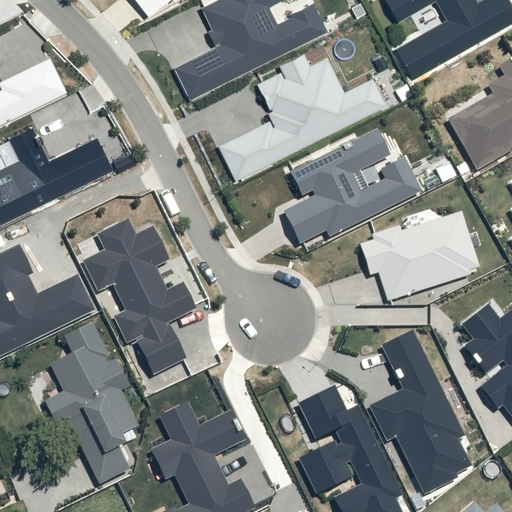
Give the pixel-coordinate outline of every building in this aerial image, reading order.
[(132,0),(147,19),(170,1),(172,3),(176,0),(132,0)] [(220,47),(174,70),(189,100),(327,33),(312,4),(289,16),(290,18),(276,25),(268,9),(282,2),(281,0),(219,0),(201,9),(220,47)] [(387,0),(399,20),(432,0),(435,0),(448,21),(399,50),(416,77),(511,20),(511,0),(484,0),(481,2),(479,0),(387,0)] [(270,122),(217,148),(234,182),(387,108),(373,79),(343,93),(326,60),(308,69),(302,56),(278,68),(281,73),(256,85),(270,114),(266,115),(270,122)] [(0,127),(67,96),(49,59),(0,82),(0,127)] [(478,169),(511,148),(511,61),(502,67),(506,74),(492,83),(497,92),(449,121),(478,169)] [(0,226),(111,172),(95,139),(47,163),(31,130),(0,144),(0,226)] [(312,197),(281,212),(297,245),(324,232),(326,238),(420,193),(403,159),(378,172),(383,182),(359,194),(349,175),(388,157),(375,131),(285,174),(297,199),(310,193),(312,197)] [(370,241),(357,245),(366,275),(378,271),(387,301),(468,276),(467,272),(477,268),(460,213),(399,232),(398,227),(368,236),(370,241)] [(127,220),(95,237),(103,252),(79,264),(95,297),(112,288),(124,313),(113,318),(125,342),(133,338),(152,374),(182,359),(164,324),(193,309),(180,284),(165,291),(154,269),(168,261),(150,226),(134,234),(127,220)] [(34,272),(19,242),(0,251),(0,357),(97,311),(79,274),(37,295),(27,276),(34,272)] [(511,308),(497,320),(486,306),(460,326),(471,341),(462,348),(483,375),(501,361),(505,367),(478,389),(495,411),(500,407),(511,422),(511,308)] [(116,358),(97,320),(68,334),(76,351),(55,362),(68,388),(47,398),(60,425),(71,420),(103,485),(137,468),(129,452),(140,447),(132,429),(143,423),(126,388),(135,383),(122,355),(116,358)] [(400,390),(366,407),(384,443),(393,439),(422,496),(457,479),(455,475),(471,467),(458,441),(464,438),(411,331),(378,347),(400,390)] [(332,387),(296,405),(314,441),(334,431),(339,440),(297,460),(314,495),(354,476),(359,486),(331,500),(336,511),(400,511),(395,501),(401,498),(356,407),(344,412),(332,387)] [(188,403),(162,417),(173,438),(151,449),(166,478),(174,474),(190,504),(173,511),(252,511),(258,509),(241,477),(229,483),(216,456),(245,441),(230,411),(200,427),(188,403)] [(479,494),(458,511),(511,511),(502,502),(492,510),(479,494)]
